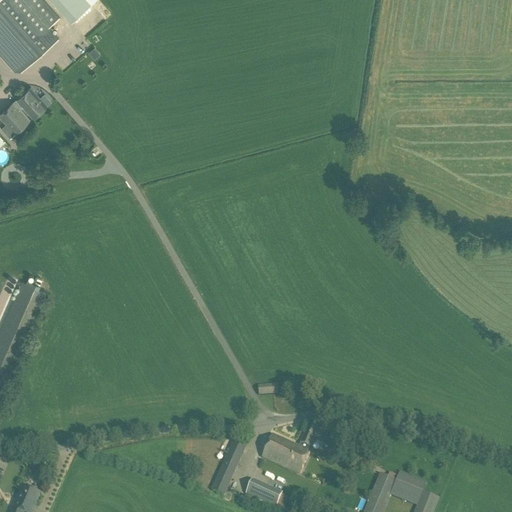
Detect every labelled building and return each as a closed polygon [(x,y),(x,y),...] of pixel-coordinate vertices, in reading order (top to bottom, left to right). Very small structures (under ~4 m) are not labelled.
[(60,18),(44,0),(0,0),(0,56),(13,72),(21,72),(58,39),(49,28),(60,18)] [(54,0),(71,17),(88,0),(54,0)] [(4,111),(0,114),(0,118),(14,135),(20,129),(23,126),(24,126),(29,121),(19,110),(22,108),(32,119),(46,107),(50,102),(44,96),(40,99),(31,88),(16,100),(17,101),(14,103),(13,103),(8,108),(4,112),(4,111)] [(22,282),(0,332),(0,395),(1,396),(46,293),(22,282)] [(277,385),(258,386),(259,396),(278,394),(277,385)] [(311,420),(300,443),(309,448),(320,424),(311,420)] [(273,435),(263,458),(299,475),(309,452),(273,435)] [(233,440),(211,490),(225,496),(247,446),(233,440)] [(363,511),(383,511),(396,482),(380,475),(363,511)] [(253,478),(246,494),(275,508),(282,492),(253,478)] [(269,478),(266,483),(275,487),(277,482),(269,478)] [(16,502),(12,511),(32,511),(39,494),(23,488),(18,502),(16,502)] [(434,511),(439,499),(423,493),(418,502),(414,511),(434,511)]
